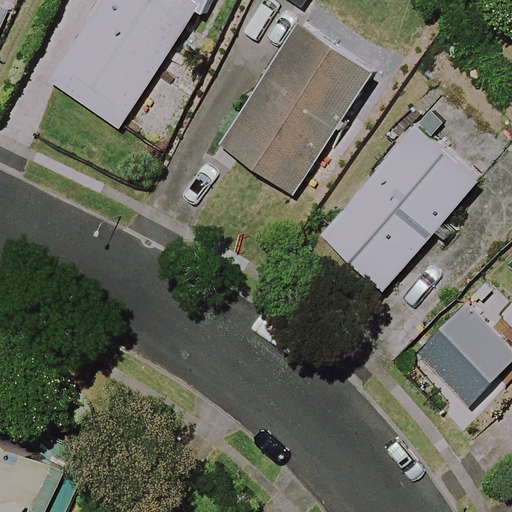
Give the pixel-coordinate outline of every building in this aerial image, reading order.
[(211,20),(223,0),(111,0),(54,89),(126,135),(203,15),(211,20)] [(312,0),(290,0),(305,10),(312,0)] [(0,44),(14,17),(0,9),(0,44)] [(385,75),(312,25),(227,147),(299,197),(385,75)] [(509,156),(446,100),(325,237),(388,293),(509,156)] [(0,511),(49,511),(68,468),(0,438),(0,511)]
